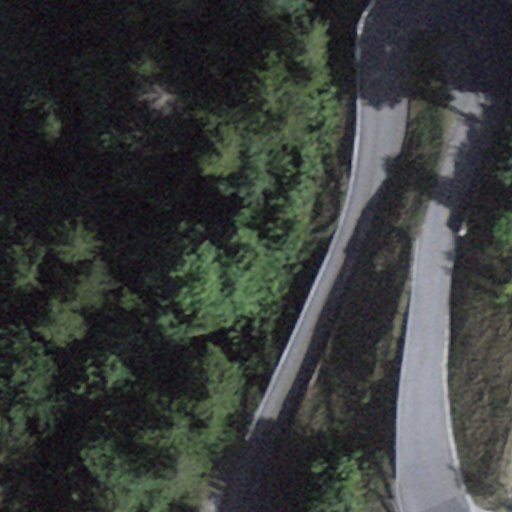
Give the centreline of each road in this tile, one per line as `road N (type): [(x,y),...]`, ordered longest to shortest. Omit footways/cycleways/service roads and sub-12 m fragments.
road 1 (tertiary): [(241,511),(248,477),(388,153),(389,20),(405,0)]
road 2 (tertiary): [(462,0),(485,17),(497,71),(455,183),(429,319),(428,479),(443,511)]
